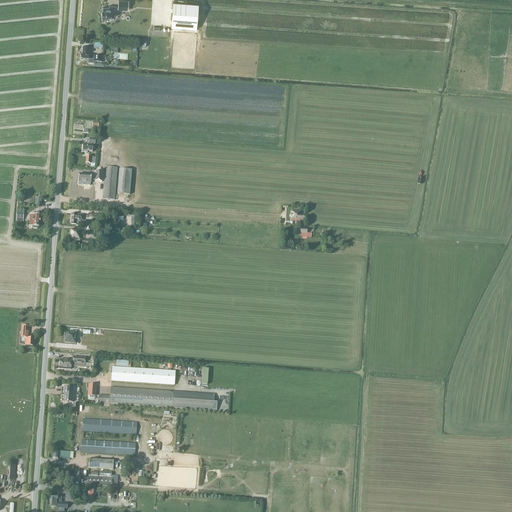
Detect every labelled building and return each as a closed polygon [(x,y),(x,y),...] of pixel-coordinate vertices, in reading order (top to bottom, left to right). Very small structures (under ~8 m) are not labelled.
[(171,27),(196,29),(198,4),(173,2),(171,27)] [(101,19),(102,19),(110,19),(110,14),(115,14),(116,6),(109,6),(109,8),(103,7),(102,7),(102,11),(101,15),(102,15),(101,19)] [(82,54),(81,58),(83,58),(83,59),(90,59),(90,48),(84,48),(83,54),(82,54)] [(90,59),(89,64),(94,64),(102,65),(102,56),(95,56),(95,60),(90,59)] [(83,144),(83,151),(92,152),(93,145),(93,144),(95,144),(96,139),(89,139),(89,143),(90,143),(90,145),(83,144)] [(105,167),(103,199),(115,200),(117,168),(105,167)] [(119,170),(117,194),(130,195),(131,171),(119,170)] [(78,174),(77,182),(83,182),(83,185),(89,185),(89,183),(90,183),(90,175),(78,174)] [(301,214),(301,211),(291,211),(291,221),(304,222),(304,215),(301,215),(301,214)] [(28,222),(27,225),(30,225),(33,226),(33,228),(34,229),(37,229),(38,228),(38,226),(39,226),(40,216),(39,216),(39,214),(38,213),(35,213),(34,216),(31,215),(30,218),(30,222),(28,222)] [(84,226),(84,221),(84,220),(83,220),(83,215),(72,214),(71,224),(76,224),(76,225),(84,226)] [(99,223),(96,225),(104,235),(107,232),(99,223)] [(71,229),(70,238),(74,239),(74,240),(80,240),(81,233),(80,233),(80,230),(71,229)] [(94,240),(82,239),(82,245),(89,246),(89,248),(93,248),(94,240)] [(25,346),(27,346),(27,347),(28,348),(31,348),(32,348),(32,346),(33,346),(33,338),(28,338),(29,326),(22,325),(21,338),(25,338),(25,346)] [(64,332),(64,337),(64,339),(65,339),(65,343),(75,344),(76,333),(76,332),(70,331),(70,333),(64,332)] [(71,360),(60,359),(59,368),(71,369),(71,360)] [(112,381),(119,382),(174,385),(175,372),(112,367),(112,368),(112,381)] [(89,385),(88,396),(89,396),(88,398),(89,399),(93,400),(94,399),(95,397),(96,397),(96,394),(96,385),(89,385)] [(66,386),(65,396),(64,396),(64,401),(67,402),(68,403),(68,402),(73,402),(74,387),(66,386)] [(213,395),(192,393),(111,388),(110,396),(99,396),(98,403),(216,411),(217,403),(213,403),(213,395)] [(82,432),(136,435),(136,422),(82,419),(82,432)] [(80,453),(134,456),(135,444),(81,441),(80,453)] [(53,451),(53,459),(61,459),(64,459),(69,460),(70,458),(73,459),(74,452),(70,452),(53,451)] [(89,470),(112,472),(113,463),(89,462),(89,470)] [(88,485),(111,487),(117,487),(118,476),(112,476),(112,478),(88,476),(88,485)] [(50,495),(50,501),(51,501),(51,507),(56,507),(56,505),(57,501),(57,507),(67,508),(68,504),(61,503),(62,498),(60,498),(60,495),(50,495)]
